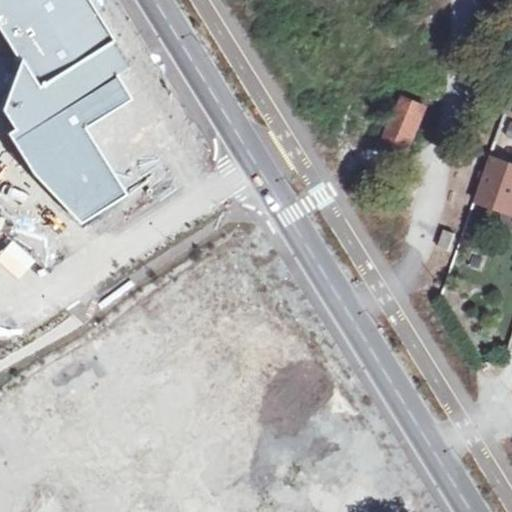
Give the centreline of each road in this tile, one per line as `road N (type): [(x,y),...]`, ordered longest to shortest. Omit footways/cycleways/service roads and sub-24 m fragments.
road 1 (tertiary): [(155,0),(470,511)]
road 2 (track): [(356,323),(412,267),(462,69),(462,0)]
